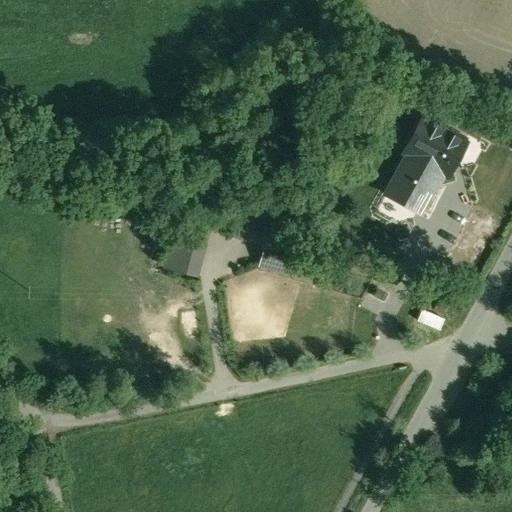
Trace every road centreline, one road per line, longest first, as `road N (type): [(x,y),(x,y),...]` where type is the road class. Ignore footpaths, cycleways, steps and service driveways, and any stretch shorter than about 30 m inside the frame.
road 1 (unclassified): [(41,425),(470,349)]
road 2 (unclassified): [(470,349),(380,511)]
